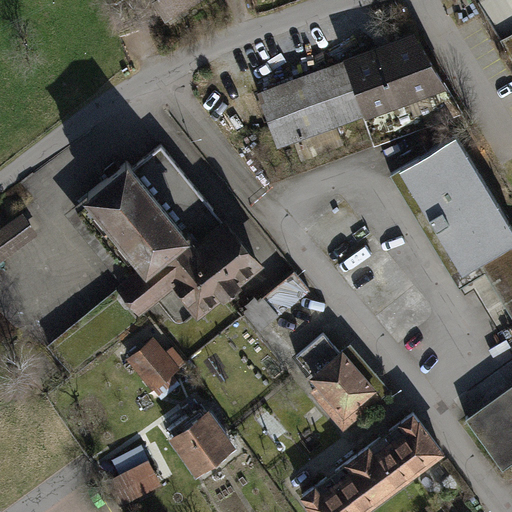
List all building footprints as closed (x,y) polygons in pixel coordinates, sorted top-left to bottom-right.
[(157,0),(166,15),(187,2),(186,1),(186,0),(157,0)] [(462,111),(417,37),(263,93),(280,141),(367,108),(379,141),(462,111)] [(511,226),(455,133),(400,166),(463,270),(487,255),(511,295),(511,226)] [(92,200),(83,207),(135,272),(120,283),(123,286),(139,307),(155,294),(173,317),(185,318),(197,308),(199,309),(257,261),(225,222),(196,245),(185,231),(214,208),(161,144),(132,167),(127,161),(87,193),(92,200)] [(0,261),(38,234),(22,213),(0,228),(0,261)] [(309,289),(294,270),(244,311),(260,330),(309,289)] [(139,307),(123,286),(49,346),(73,375),(148,317),(139,307)] [(323,332),(296,355),(320,382),(312,389),(344,426),(380,394),(342,350),(340,351),(323,332)] [(164,354),(152,339),(131,356),(154,384),(183,361),(172,347),(164,354)] [(46,359),(39,351),(19,367),(26,375),(46,359)] [(511,461),(511,395),(472,424),(503,468),(511,461)] [(208,412),(175,436),(197,467),(230,443),(208,412)] [(441,450),(413,412),(401,421),(407,429),(391,441),(413,471),(441,450)] [(321,442),(311,431),(301,440),(311,451),(321,442)] [(413,471),(391,441),(375,453),(369,445),(358,453),(386,491),(413,471)] [(158,482),(141,449),(119,460),(126,473),(110,481),(120,500),(158,482)] [(386,491),(358,453),(347,461),(353,469),(337,481),(359,511),(386,491)] [(357,511),(359,511),(337,481),(321,493),(315,485),(303,494),(316,511),(357,511)]
